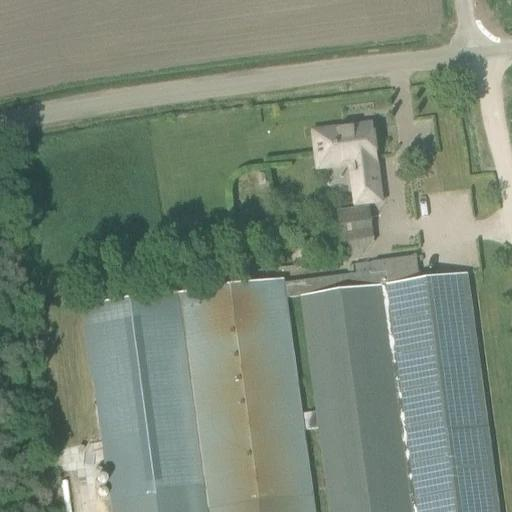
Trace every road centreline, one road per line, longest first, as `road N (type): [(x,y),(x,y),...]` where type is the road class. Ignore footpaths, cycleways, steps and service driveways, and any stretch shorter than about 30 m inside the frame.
road 1 (unclassified): [(475,62),(160,98),(0,129)]
road 2 (track): [(511,256),(475,62)]
